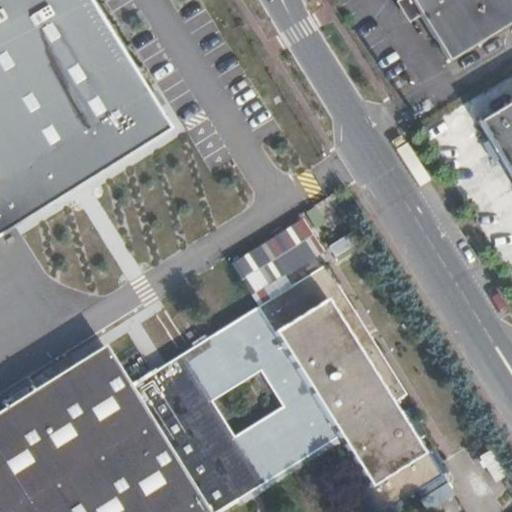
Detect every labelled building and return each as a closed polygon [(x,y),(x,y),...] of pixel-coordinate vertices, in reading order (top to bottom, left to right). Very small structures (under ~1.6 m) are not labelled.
[(0,0),(0,233),(168,129),(88,0),(0,0)] [(421,15),(412,0),(397,0),(396,1),(409,23),(421,15)] [(511,0),(412,0),(421,15),(449,60),(511,20),(511,0)] [(511,178),(511,101),(478,123),(511,178)] [(337,286),(326,266),(275,297),(155,372),(154,371),(129,386),(206,511),(218,511),(338,438),(369,488),(357,496),(366,511),(404,511),(409,509),(406,503),(418,496),(422,502),(447,486),(444,479),(448,476),(432,449),(427,453),(420,441),(424,437),(409,412),(404,415),(396,403),(402,398),(334,288),(337,286)] [(206,511),(129,386),(104,347),(0,411),(0,511),(206,511)]
